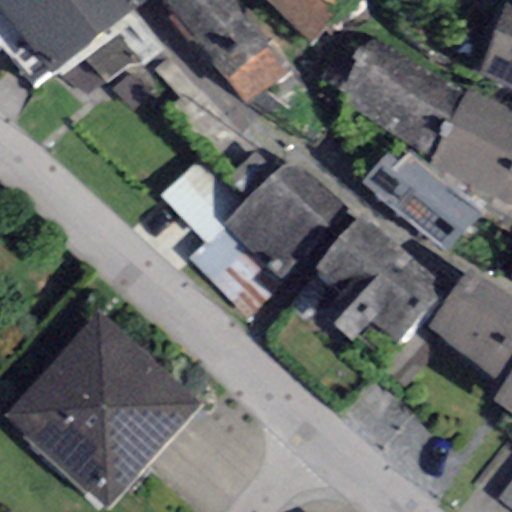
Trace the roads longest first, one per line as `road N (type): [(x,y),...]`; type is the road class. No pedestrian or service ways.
road 1 (residential): [(511,293),(434,255),(243,113),(150,0)]
road 2 (tertiary): [(316,439),(0,145)]
